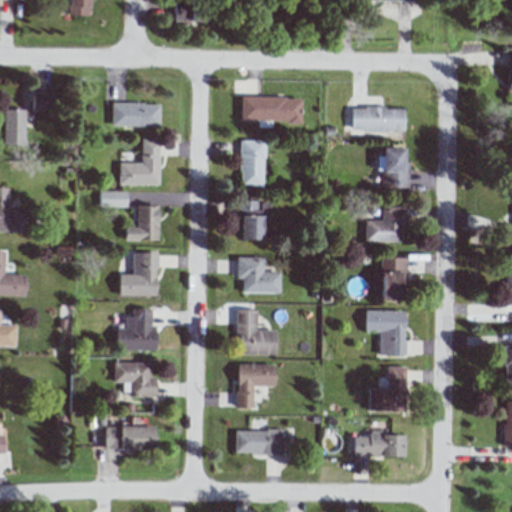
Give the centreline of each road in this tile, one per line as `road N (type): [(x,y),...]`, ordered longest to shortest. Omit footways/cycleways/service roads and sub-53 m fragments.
road 1 (residential): [(438,511),(445,65)]
road 2 (residential): [(445,65),(0,58)]
road 3 (residential): [(439,497),(0,496)]
road 4 (residential): [(193,494),(199,62)]
